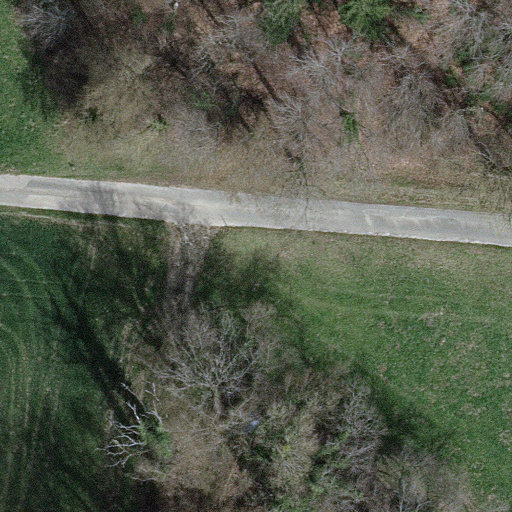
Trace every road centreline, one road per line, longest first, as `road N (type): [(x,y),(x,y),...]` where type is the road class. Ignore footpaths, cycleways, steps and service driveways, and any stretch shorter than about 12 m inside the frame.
road 1 (unclassified): [(0,185),(511,228)]
road 2 (track): [(201,204),(151,349),(126,511)]
